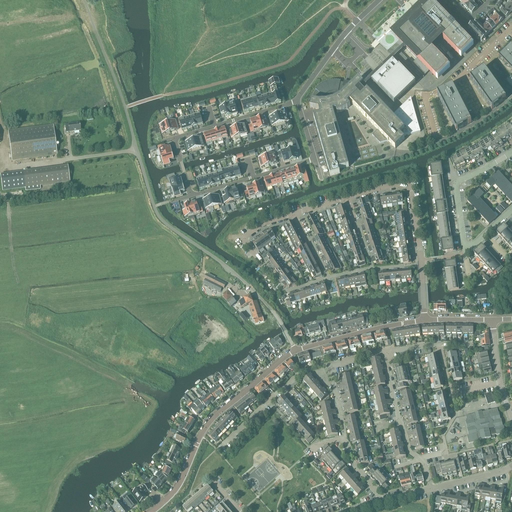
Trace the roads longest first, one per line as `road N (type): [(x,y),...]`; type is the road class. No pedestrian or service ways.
road 1 (unclassified): [(295,351),(248,286),(163,222),(136,151)]
road 2 (tertiary): [(295,351),(211,419),(181,484),(150,511)]
road 3 (residential): [(296,101),(173,138),(190,195)]
road 4 (residential): [(429,489),(423,462),(408,451),(383,351)]
road 5 (residential): [(348,196),(408,181),(422,262)]
road 6 (residential): [(222,443),(301,372),(328,365)]
road 7 (tertiary): [(295,351),(425,320)]
road 8 (unclassified): [(465,252),(455,183),(511,153)]
road 9 (unclassified): [(296,101),(378,0)]
road 10 (track): [(136,151),(7,166)]
road 11 (residential): [(190,195),(314,158)]
road 12 (unknown): [(305,129),(182,166)]
